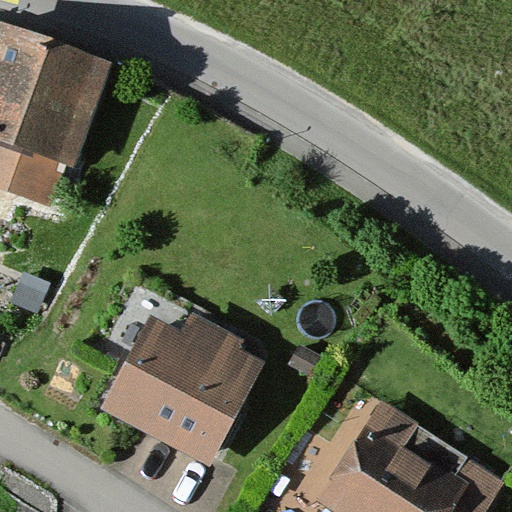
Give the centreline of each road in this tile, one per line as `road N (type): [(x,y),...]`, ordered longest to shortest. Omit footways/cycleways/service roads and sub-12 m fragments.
road 1 (tertiary): [(511,257),(243,73),(105,0)]
road 2 (residential): [(143,511),(0,426)]
